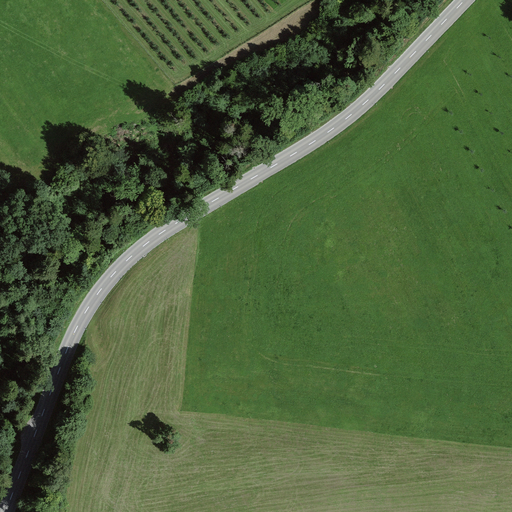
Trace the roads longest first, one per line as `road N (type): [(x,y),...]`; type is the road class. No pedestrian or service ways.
road 1 (tertiary): [(465,0),(340,123),(177,222),(114,272),(63,357),(5,511)]
road 2 (track): [(165,71),(171,78),(184,73),(233,43),(304,18),(325,0)]
